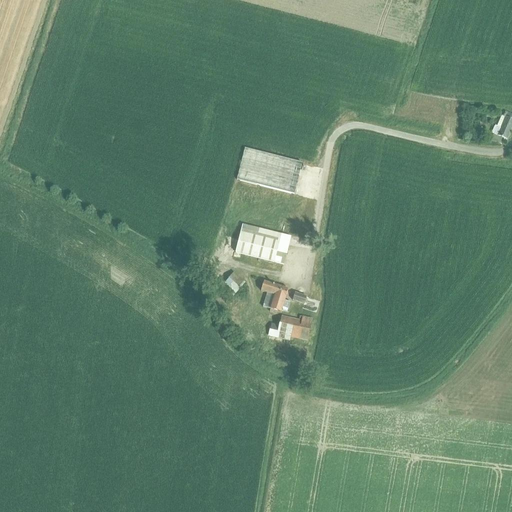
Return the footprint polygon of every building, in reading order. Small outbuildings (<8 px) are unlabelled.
[(493,133),(491,138),(501,143),(504,138),(507,139),(511,128),(511,114),(506,112),(506,114),(505,117),(502,124),(500,128),(497,126),(495,125),(492,133),(493,133)] [(302,164),(245,149),(237,181),(294,195),(302,164)] [(242,225),(235,253),(274,263),(281,235),(242,225)] [(232,277),(218,292),(229,301),(242,286),(232,277)] [(290,303),(285,301),(288,290),(264,282),(261,291),(267,293),(263,307),(270,310),(270,312),(276,314),(277,312),(281,313),(281,311),(282,312),(283,311),(287,313),(290,303)] [(315,311),(318,301),(295,293),(292,300),(304,304),(303,307),(315,311)] [(289,336),(310,339),(313,317),(282,312),(280,323),(271,321),(269,335),(288,338),(289,336)]
